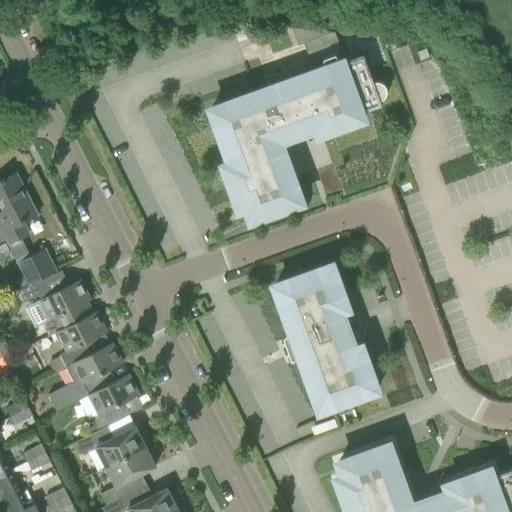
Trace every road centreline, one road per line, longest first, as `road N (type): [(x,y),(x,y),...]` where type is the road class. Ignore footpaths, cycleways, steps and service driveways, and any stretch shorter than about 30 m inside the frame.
road 1 (residential): [(511,418),(474,412),(446,389),(377,216),(361,212),(139,294)]
road 2 (residential): [(251,511),(139,294)]
road 3 (residential): [(139,294),(45,117)]
